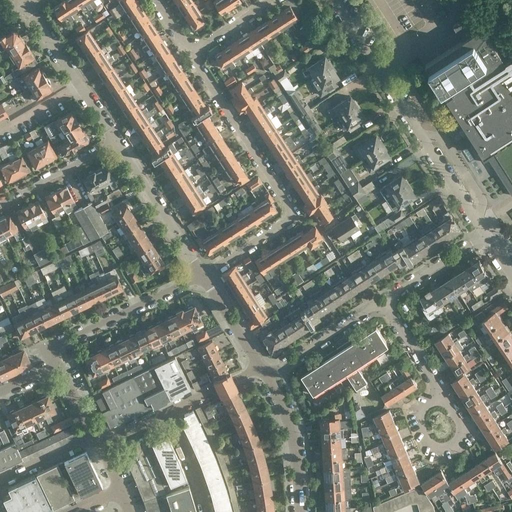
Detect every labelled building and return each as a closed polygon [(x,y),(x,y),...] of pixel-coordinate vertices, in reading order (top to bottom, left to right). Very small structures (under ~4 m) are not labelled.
[(72,15),(74,13),(74,12),(79,8),(74,0),(64,0),(62,2),(70,14),(72,15)] [(93,8),(97,5),(93,0),(87,0),(89,2),(91,6),(93,8)] [(129,17),(141,9),(135,0),(134,0),(123,7),(112,15),(107,18),(108,21),(114,18),(114,19),(123,14),(122,13),(126,11),(129,17)] [(112,15),(123,7),(134,0),(118,0),(120,3),(109,10),(112,15)] [(192,1),(190,0),(173,0),(174,0),(180,9),(192,1)] [(231,8),(226,0),(217,0),(214,2),(222,14),(231,8)] [(239,0),(226,0),(231,8),(241,2),(239,0)] [(198,10),(192,1),(180,9),(186,18),(198,10)] [(70,14),(62,2),(53,8),(61,20),(70,14)] [(290,7),(280,13),(288,25),(291,29),(300,23),(290,7)] [(147,18),(141,9),(129,17),(135,26),(147,18)] [(446,14),(443,9),(438,13),(440,17),(446,14)] [(109,14),(106,10),(102,12),(97,15),(100,19),(109,14)] [(204,20),(198,10),(186,18),(192,28),(204,20)] [(280,13),(271,19),(278,31),(288,25),(280,13)] [(461,126),(471,141),(473,144),(484,162),(489,159),(511,194),(511,56),(506,61),(484,27),(469,16),(453,26),(463,41),(426,65),(450,102),(457,113),(464,124),(461,126)] [(85,29),(91,25),(86,18),(80,22),(81,24),(82,24),(85,29)] [(147,18),(135,26),(141,35),(153,27),(147,18)] [(278,31),(271,19),(261,25),(269,37),(278,31)] [(261,25),(252,31),(260,43),(269,37),(261,25)] [(143,47),(147,44),(159,37),(153,27),(141,35),(145,40),(141,43),(143,47)] [(0,37),(0,46),(2,46),(4,48),(21,37),(17,31),(13,29),(0,37)] [(88,31),(79,37),(76,39),(82,49),(94,41),(88,31)] [(260,43),(252,31),(243,37),(251,49),(260,43)] [(314,45),(307,34),(302,38),(306,44),(309,48),(314,45)] [(27,47),(21,37),(4,48),(11,58),(27,47)] [(153,53),(165,46),(159,37),(147,44),(143,47),(146,50),(150,48),(153,53)] [(243,37),(234,43),(242,55),(251,49),(243,37)] [(100,50),(94,41),(82,49),(88,58),(100,50)] [(244,60),(242,55),(234,43),(225,49),(232,61),(237,58),(240,62),(244,60)] [(309,48),(306,44),(299,49),(302,54),(309,49),(309,48)] [(155,66),(160,63),(159,63),(171,55),(165,46),(153,53),(157,59),(153,62),(155,66)] [(34,57),(27,47),(11,58),(17,68),(11,71),(15,76),(21,72),(34,65),(31,59),(34,57)] [(235,66),(232,61),(225,49),(215,55),(223,67),(228,64),(231,69),(235,66)] [(103,54),(100,50),(88,58),(94,67),(106,59),(111,56),(108,52),(103,54)] [(159,63),(160,63),(165,72),(177,64),(171,55),(159,63)] [(327,61),(325,57),(302,71),(305,75),(309,72),(313,78),(333,66),(330,61),(327,61)] [(112,68),(106,59),(94,67),(100,76),(112,68)] [(145,65),(142,61),(137,64),(140,69),(145,65)] [(279,72),(276,66),(274,63),(268,67),(271,72),(273,71),(275,75),(279,72)] [(165,72),(171,81),(184,73),(177,64),(165,72)] [(336,70),(333,66),(313,78),(310,80),(319,94),(336,84),(333,80),(337,77),(335,73),(336,70)] [(30,87),(44,78),(38,67),(23,77),(20,79),(22,83),(26,81),(30,87)] [(112,68),(100,76),(107,85),(119,78),(112,68)] [(295,89),(287,76),(289,75),(285,69),(275,75),(279,81),(288,94),(295,89)] [(171,81),(174,86),(177,90),(190,83),(184,73),(171,81)] [(237,81),(233,76),(224,81),(227,87),(237,81)] [(36,98),(51,89),(44,78),(30,87),(33,93),(29,96),(32,100),(36,98)] [(119,78),(107,85),(113,95),(125,87),(119,78)] [(278,85),(274,78),(268,82),(272,89),(273,89),(278,85)] [(236,100),(251,90),(250,88),(247,90),(241,82),(229,90),(236,100)] [(196,92),(190,83),(177,90),(183,100),(196,92)] [(131,96),(125,87),(113,95),(119,104),(131,96)] [(9,88),(1,93),(6,101),(18,94),(21,92),(18,88),(15,90),(9,88)] [(251,90),(236,100),(237,102),(234,103),(239,111),(244,108),(246,107),(242,101),(250,96),(249,94),(253,92),(251,90)] [(202,102),(196,92),(183,100),(190,109),(202,102)] [(282,92),(278,95),(278,96),(283,104),(284,103),(288,101),(282,92)] [(137,105),(131,96),(119,104),(125,113),(137,105)] [(253,99),(250,96),(242,101),(246,107),(244,108),(246,111),(253,106),(256,110),(262,107),(256,97),(253,99)] [(340,117),(359,105),(355,100),(353,101),(350,96),(334,107),(340,117)] [(301,114),(320,103),(316,97),(307,103),(307,102),(306,103),(303,99),(295,104),(298,110),(301,114)] [(206,109),(206,107),(204,105),(202,102),(190,109),(192,112),(194,116),(191,118),(193,121),(189,124),(186,126),(183,121),(178,124),(178,127),(179,129),(181,132),(186,130),(191,127),(195,124),(208,116),(206,114),(211,111),(209,107),(206,109)] [(320,103),(301,114),(305,120),(314,114),(323,108),(320,103)] [(160,104),(154,107),(157,112),(163,108),(160,104)] [(140,110),(137,105),(125,113),(131,122),(147,112),(144,108),(140,110)] [(291,105),(287,108),(292,117),(297,114),(291,105)] [(350,131),(360,125),(357,120),(363,117),(361,113),(362,110),(359,105),(340,117),(337,120),(343,130),(347,127),(350,131)] [(263,109),(262,107),(256,110),(253,106),(246,111),(252,120),(268,109),(267,107),(263,109)] [(157,112),(154,107),(147,112),(131,122),(137,131),(149,124),(146,119),(156,112),(156,113),(157,112)] [(165,121),(169,119),(163,108),(157,112),(160,116),(161,116),(165,121)] [(270,111),(268,109),(252,120),(257,128),(270,120),(270,119),(266,113),(270,111)] [(71,111),(46,125),(52,136),(77,122),(71,111)] [(298,125),(302,123),(297,114),(292,117),(293,120),(297,125),(298,125)] [(263,136),(279,126),(279,125),(282,124),(276,115),(270,119),(270,120),(257,128),(263,136)] [(196,133),(195,131),(194,131),(192,132),(195,136),(194,136),(194,137),(213,125),(208,116),(195,124),(199,131),(196,133)] [(62,137),(64,142),(71,139),(84,132),(77,122),(62,130),(65,135),(63,136),(62,137)] [(302,133),(310,128),(309,127),(306,129),(302,123),(298,125),(301,130),(300,130),(302,133)] [(158,131),(157,129),(156,127),(152,129),(149,124),(137,131),(143,141),(155,133),(158,131)] [(49,137),(52,136),(46,125),(43,126),(49,137)] [(194,137),(196,141),(197,141),(199,139),(202,143),(205,141),(206,141),(219,133),(213,125),(194,137)] [(280,127),(279,126),(263,136),(268,145),(281,136),(277,130),(280,127)] [(311,137),(308,139),(310,141),(316,137),(310,128),(302,133),(305,138),(310,135),(311,137)] [(29,132),(33,139),(37,136),(34,129),(29,132)] [(168,139),(175,134),(172,130),(165,135),(168,139)] [(161,135),(160,133),(158,131),(155,133),(143,141),(149,150),(161,142),(162,143),(165,140),(163,137),(161,135)] [(32,139),(33,139),(29,132),(24,134),(27,141),(32,138),(32,139)] [(84,132),(57,146),(59,150),(58,151),(60,155),(87,141),(87,138),(84,132)] [(209,153),(225,142),(219,133),(206,141),(208,145),(202,149),(205,154),(208,152),(209,153)] [(49,137),(52,143),(57,141),(54,135),(52,136),(49,137)] [(337,147),(347,141),(343,135),(333,142),(323,148),(324,148),(327,153),(337,147)] [(293,141),(290,136),(283,140),(281,136),(268,145),(274,153),(293,141)] [(361,141),(352,147),(360,160),(366,156),(384,145),(381,140),(377,139),(375,136),(363,143),(361,141)] [(40,138),(34,141),(37,146),(45,162),(56,157),(47,141),(43,143),(40,138)] [(279,162),(292,154),(289,149),(296,145),(293,141),(274,153),(279,162)] [(164,146),(162,143),(161,142),(149,150),(151,153),(153,156),(151,158),(154,162),(158,159),(160,162),(177,151),(172,143),(168,146),(169,147),(166,149),(165,147),(164,146)] [(230,151),(225,142),(209,153),(210,154),(213,152),(217,159),(230,151)] [(301,160),(314,151),(322,146),(320,142),(298,156),(301,160)] [(366,156),(370,162),(365,165),(369,172),(378,167),(376,164),(388,156),(386,153),(387,149),(384,145),(366,156)] [(45,162),(37,146),(26,152),(35,168),(45,162)] [(322,146),(314,151),(316,154),(321,152),(320,150),(324,148),(322,146)] [(337,147),(327,154),(339,173),(349,167),(337,147)] [(15,159),(10,150),(6,152),(8,155),(10,161),(18,176),(30,170),(22,155),(15,159)] [(165,170),(182,159),(177,151),(160,162),(165,170)] [(230,151),(217,159),(221,165),(218,167),(219,169),(235,159),(230,151)] [(294,157),(292,154),(279,162),(285,170),(301,160),(298,156),(298,154),(294,157)] [(325,167),(329,164),(324,156),(318,160),(320,164),(322,163),(325,167)] [(171,178),(183,169),(179,164),(183,161),(182,159),(165,170),(171,178)] [(228,176),(241,168),(235,159),(219,169),(217,170),(219,173),(220,174),(225,171),(228,176)] [(302,162),(301,160),(285,170),(290,179),(303,171),(299,164),(302,162)] [(18,176),(10,161),(0,166),(0,168),(7,182),(18,176)] [(329,164),(325,167),(328,173),(326,174),(328,178),(335,173),(329,164)] [(108,182),(111,188),(116,186),(105,166),(94,172),(102,186),(108,182)] [(177,187),(193,177),(187,167),(183,169),(171,178),(177,187)] [(349,167),(339,173),(348,186),(348,187),(352,193),(362,187),(349,167)] [(249,180),(241,168),(228,176),(234,185),(240,181),(242,184),(249,180)] [(102,186),(94,172),(94,171),(86,176),(87,178),(83,179),(90,192),(102,186)] [(305,174),(303,171),(290,179),(296,187),(312,177),(309,172),(305,174)] [(386,199),(409,184),(406,179),(403,179),(401,175),(383,186),(380,189),(386,199)] [(182,196),(195,187),(191,181),(195,179),(193,177),(177,187),(182,196)] [(258,177),(246,184),(250,190),(262,183),(258,177)] [(312,177),(296,187),(301,196),(314,187),(310,181),(313,179),(312,177)] [(371,181),(362,187),(352,193),(356,199),(365,193),(375,187),(371,181)] [(341,183),(336,186),(341,193),(346,190),(341,183)] [(409,184),(386,199),(390,206),(390,205),(393,210),(414,196),(412,193),(412,189),(409,184)] [(66,213),(77,207),(76,206),(77,205),(66,185),(63,187),(55,191),(64,207),(66,213)] [(314,187),(301,196),(307,204),(320,196),(315,189),(319,187),(318,185),(314,187)] [(195,187),(182,196),(187,204),(204,193),(203,191),(199,194),(195,187)] [(245,191),(242,187),(234,192),(237,196),(245,191)] [(107,195),(110,200),(121,194),(118,189),(107,195)] [(56,227),(61,224),(56,216),(59,214),(57,210),(64,207),(55,191),(45,197),(55,217),(52,218),(56,227)] [(95,208),(106,202),(110,200),(107,195),(105,197),(97,201),(96,198),(94,199),(90,192),(87,194),(91,202),(95,208)] [(268,192),(264,195),(267,199),(259,204),(267,217),(277,211),(271,202),(273,200),(268,192)] [(196,216),(202,212),(200,209),(206,205),(201,198),(205,195),(204,193),(187,204),(196,216)] [(365,193),(356,199),(359,204),(368,198),(365,193)] [(327,205),(321,195),(320,196),(307,204),(304,206),(308,212),(311,210),(313,213),(325,206),(326,208),(328,206),(334,203),(332,201),(327,205)] [(444,202),(440,196),(428,203),(432,209),(444,202)] [(27,206),(35,222),(42,219),(44,223),(48,220),(37,201),(27,206)] [(82,244),(90,240),(108,230),(103,221),(95,208),(91,202),(73,211),(81,225),(74,229),(78,236),(82,244)] [(106,202),(95,208),(103,221),(111,217),(108,210),(110,209),(106,202)] [(255,202),(253,203),(259,212),(254,215),(259,222),(267,217),(259,204),(257,205),(255,202)] [(119,223),(133,214),(126,203),(118,208),(119,209),(113,213),(119,223)] [(254,208),(243,215),(251,227),(259,222),(254,215),(259,212),(253,203),(251,204),(254,208)] [(32,230),(38,227),(35,222),(27,206),(16,212),(27,232),(31,229),(32,230)] [(212,206),(204,211),(207,215),(215,211),(212,206)] [(328,206),(326,208),(325,206),(313,213),(320,223),(332,216),(327,207),(328,206)] [(426,213),(422,208),(419,210),(423,215),(427,223),(439,243),(449,236),(440,222),(435,225),(432,220),(431,221),(426,213)] [(395,222),(405,215),(401,209),(391,215),(395,222)] [(243,232),(232,216),(230,212),(225,214),(231,223),(227,225),(235,238),(243,232)] [(440,222),(449,236),(459,230),(448,212),(443,215),(445,219),(440,222)] [(351,215),(341,221),(350,235),(359,228),(355,221),(358,219),(355,213),(351,215)] [(139,224),(133,214),(119,223),(126,233),(139,224)] [(234,215),(232,216),(243,232),(251,227),(243,215),(237,219),(235,215),(234,215)] [(391,215),(383,221),(387,227),(395,222),(391,215)] [(12,221),(9,216),(5,218),(5,217),(0,218),(0,224),(6,236),(13,233),(16,240),(18,239),(22,247),(23,247),(25,251),(30,248),(24,236),(21,237),(19,232),(18,232),(17,231),(18,230),(13,221),(12,221)] [(200,224),(196,219),(187,225),(190,230),(200,224)] [(350,235),(341,221),(332,227),(333,228),(331,229),(326,232),(329,237),(336,233),(341,241),(350,235)] [(380,223),(374,227),(378,232),(383,229),(380,223)] [(430,249),(439,243),(427,223),(418,230),(422,236),(430,249)] [(8,240),(6,236),(0,224),(0,243),(1,243),(8,240)] [(128,245),(132,243),(146,234),(144,232),(139,224),(126,233),(121,236),(123,240),(127,245),(128,244),(128,245)] [(235,238),(227,225),(217,232),(214,228),(212,230),(218,238),(222,236),(227,243),(235,238)] [(306,232),(316,248),(318,247),(316,244),(323,239),(315,227),(306,232)] [(103,234),(106,238),(111,235),(109,230),(103,234)] [(218,238),(212,230),(210,231),(212,234),(210,235),(219,248),(227,243),(222,236),(218,238)] [(316,248),(306,232),(303,234),(302,231),(295,236),(303,248),(308,245),(310,247),(312,246),(315,249),(316,248)] [(138,252),(152,243),(146,234),(132,243),(128,245),(131,249),(135,247),(138,252)] [(219,248),(210,235),(203,240),(200,237),(196,239),(201,247),(204,245),(205,247),(209,254),(219,248)] [(65,245),(68,251),(82,244),(78,236),(64,243),(65,245)] [(295,258),(300,255),(298,252),(303,248),(295,236),(285,242),(293,255),(295,258)] [(377,242),(375,239),(373,236),(369,239),(371,241),(373,245),(377,242)] [(411,240),(420,255),(430,249),(422,236),(417,239),(415,237),(411,240),(410,239),(411,240)] [(96,256),(105,252),(102,246),(103,246),(99,240),(91,244),(94,251),(96,256)] [(411,240),(407,243),(402,246),(403,248),(412,261),(420,255),(411,240)] [(403,248),(402,246),(399,241),(394,244),(396,247),(391,251),(398,263),(401,267),(412,261),(403,248)] [(285,242),(275,248),(283,261),(293,255),(285,242)] [(152,243),(138,252),(145,262),(158,253),(152,243)] [(82,248),(85,254),(88,253),(88,254),(94,251),(91,244),(82,248)] [(39,265),(54,257),(47,245),(32,252),(39,265)] [(61,254),(68,251),(65,245),(59,248),(61,254)] [(275,248),(266,255),(274,267),(283,261),(275,248)] [(352,253),(356,258),(361,255),(357,249),(352,253)] [(398,263),(391,251),(389,249),(380,255),(389,269),(398,263)] [(159,269),(166,265),(158,253),(145,262),(139,265),(141,268),(145,275),(151,271),(151,272),(153,272),(158,269),(159,269)] [(350,262),(356,258),(352,253),(347,256),(350,262)] [(272,276),(277,272),(273,267),(274,267),(266,255),(255,261),(266,278),(271,275),(272,276)] [(376,260),(371,263),(379,275),(389,269),(380,255),(375,258),(376,260)] [(71,269),(68,262),(64,264),(61,258),(58,260),(64,273),(71,269)] [(479,281),(483,278),(489,275),(479,260),(469,267),(478,280),(479,281)] [(314,266),(316,269),(322,265),(320,261),(313,265),(314,266)] [(379,275),(371,263),(366,266),(365,264),(361,267),(370,282),(379,275)] [(43,275),(47,272),(51,270),(48,264),(40,268),(43,275)] [(127,273),(137,267),(136,266),(132,269),(130,265),(124,268),(127,273)] [(241,277),(241,276),(235,266),(222,275),(228,285),(241,277)] [(137,267),(127,273),(133,282),(138,279),(134,272),(138,269),(137,267)] [(370,282),(361,267),(356,270),(355,270),(349,273),(351,276),(346,279),(354,292),(370,282)] [(473,283),(478,280),(469,267),(460,273),(469,288),(474,284),(473,283)] [(104,272),(113,291),(122,287),(112,268),(104,272)] [(113,291),(104,272),(103,271),(99,273),(97,270),(94,272),(105,295),(113,291)] [(36,281),(34,278),(31,272),(24,276),(28,285),(36,281)] [(96,299),(105,295),(94,272),(89,274),(91,280),(88,282),(90,286),(96,299)] [(464,291),(469,288),(460,273),(450,279),(459,292),(463,289),(464,291)] [(248,278),(246,276),(245,274),(241,276),(241,277),(228,285),(235,295),(247,286),(244,281),(248,278)] [(354,292),(346,279),(345,277),(335,284),(345,298),(354,292)] [(454,295),(459,292),(450,279),(441,285),(450,300),(455,297),(454,295)] [(18,288),(14,280),(6,284),(10,292),(18,288)] [(96,299),(90,286),(85,288),(83,282),(79,284),(88,303),(96,299)] [(0,292),(2,296),(10,292),(6,284),(0,286),(0,292)] [(77,292),(73,294),(80,307),(88,303),(79,284),(75,286),(77,292)] [(335,304),(345,298),(335,284),(326,290),(335,304)] [(60,287),(72,311),(80,307),(73,294),(71,288),(66,290),(64,285),(60,287)] [(445,303),(450,300),(441,285),(431,291),(439,305),(444,302),(445,303)] [(254,296),(247,286),(235,295),(241,304),(254,296)] [(283,290),(280,286),(274,290),(277,295),(283,290)] [(54,296),(63,315),(72,311),(60,287),(51,291),(54,296)] [(298,297),(302,294),(298,287),(294,290),(298,297)] [(498,287),(487,294),(490,299),(501,292),(498,287)] [(321,293),(319,289),(314,292),(326,310),(335,304),(326,290),(321,293)] [(430,319),(440,312),(443,310),(439,305),(431,291),(421,298),(425,304),(422,305),(430,319)] [(316,317),(326,310),(314,292),(309,295),(311,298),(306,301),(309,307),(316,317)] [(35,300),(46,323),(54,319),(45,301),(43,296),(35,300)] [(54,319),(63,315),(54,296),(45,301),(54,319)] [(260,306),(254,296),(241,304),(242,306),(247,314),(260,306)] [(26,305),(37,328),(46,323),(35,300),(26,305)] [(474,310),(480,306),(478,302),(471,306),(474,310)] [(489,331),(503,321),(498,314),(507,308),(504,302),(494,309),(495,311),(486,318),(482,311),(471,319),(475,324),(477,322),(481,328),(485,325),(489,331)] [(26,305),(26,304),(17,308),(20,313),(29,332),(37,328),(26,305)] [(266,316),(260,306),(247,314),(251,320),(247,323),(251,329),(257,326),(256,323),(266,316)] [(197,329),(203,327),(201,322),(194,307),(183,312),(190,327),(191,327),(193,333),(198,330),(197,329)] [(316,317),(309,307),(300,313),(301,314),(309,327),(319,321),(316,317)] [(190,327),(183,312),(182,312),(181,310),(176,312),(177,314),(173,316),(181,332),(181,331),(182,334),(187,332),(186,329),(190,327)] [(287,314),(288,315),(299,334),(309,327),(301,314),(297,317),(294,311),(288,315),(288,314),(287,314)] [(20,336),(29,332),(20,313),(11,317),(20,336)] [(288,315),(284,318),(284,319),(279,322),(282,327),(290,340),(299,334),(288,315)] [(173,316),(164,321),(172,339),(177,336),(176,334),(181,332),(173,316)] [(168,340),(172,339),(164,321),(154,325),(161,341),(167,338),(168,340)] [(263,327),(267,325),(265,321),(261,323),(262,326),(253,332),(256,337),(265,331),(263,327)] [(494,342),(510,331),(503,321),(489,331),(485,334),(488,338),(492,335),(496,341),(494,342)] [(0,327),(0,331),(2,335),(9,331),(13,329),(10,322),(0,327)] [(440,327),(438,323),(432,327),(438,336),(443,333),(447,331),(443,325),(440,327)] [(154,325),(144,330),(152,348),(153,347),(154,350),(158,348),(156,343),(161,341),(154,325)] [(276,328),(271,331),(280,346),(290,340),(282,327),(277,330),(276,328)] [(322,359),(323,361),(302,375),(314,394),(346,374),(358,393),(366,388),(364,385),(368,383),(357,367),(389,346),(377,327),(355,341),(354,338),(322,359)] [(461,338),(467,334),(464,329),(458,333),(461,338)] [(148,350),(152,348),(144,330),(134,335),(142,350),(143,352),(148,350)] [(205,330),(195,335),(198,342),(208,337),(205,330)] [(280,346),(271,331),(266,334),(267,336),(262,339),(271,352),(280,346)] [(503,351),(511,344),(511,334),(510,331),(494,342),(496,345),(498,344),(503,351)] [(442,350),(458,340),(457,338),(453,340),(449,333),(436,341),(442,350)] [(133,357),(137,355),(136,353),(142,350),(134,335),(125,339),(133,357)] [(484,342),(480,336),(476,339),(480,345),(484,342)] [(130,363),(134,360),(133,357),(125,339),(115,344),(122,359),(127,357),(128,359),(130,363)] [(182,344),(180,340),(176,343),(177,346),(176,347),(178,351),(185,348),(183,343),(182,344)] [(203,358),(217,351),(213,343),(212,340),(198,347),(203,358)] [(447,358),(464,347),(459,341),(458,340),(442,350),(447,358)] [(115,344),(105,349),(113,366),(118,364),(117,362),(122,359),(115,344)] [(511,344),(503,351),(501,352),(503,355),(505,354),(509,361),(511,359),(511,344)] [(464,347),(447,358),(452,366),(468,356),(477,350),(475,346),(469,349),(470,351),(467,353),(464,347)] [(13,354),(20,369),(30,365),(22,347),(17,349),(18,352),(13,354)] [(168,356),(178,351),(176,347),(170,349),(171,350),(166,352),(168,356)] [(489,360),(493,357),(490,352),(487,347),(483,350),(486,355),(489,359),(489,360)] [(113,366),(105,349),(95,353),(102,368),(108,366),(109,369),(113,366)] [(477,350),(468,356),(452,366),(457,375),(470,367),(467,363),(480,354),(477,350)] [(222,362),(217,351),(203,358),(208,369),(222,362)] [(158,361),(168,356),(166,352),(163,353),(156,356),(158,361)] [(104,371),(102,368),(95,353),(85,358),(92,373),(98,371),(99,373),(104,371)] [(20,369),(13,354),(8,357),(6,354),(2,356),(10,374),(20,369)] [(180,358),(179,354),(175,356),(154,366),(169,398),(190,388),(194,386),(192,383),(190,379),(187,372),(185,368),(182,361),(180,358)] [(0,377),(0,379),(10,374),(2,356),(0,357),(0,377)] [(137,365),(139,370),(148,366),(145,359),(136,363),(137,365)] [(407,392),(417,385),(401,360),(397,363),(404,374),(398,377),(407,392)] [(222,362),(208,369),(214,380),(228,373),(224,366),(222,362)] [(137,365),(127,370),(129,375),(139,370),(137,365)] [(151,398),(154,405),(158,403),(169,398),(154,366),(135,375),(147,400),(151,398)] [(198,367),(187,372),(190,379),(195,377),(194,376),(201,372),(198,367)] [(478,377),(484,374),(481,369),(475,373),(478,377)] [(127,370),(123,372),(117,375),(119,379),(129,375),(127,370)] [(383,374),(387,380),(391,377),(388,371),(383,374)] [(228,373),(214,380),(218,388),(222,397),(236,389),(232,381),(228,373)] [(458,390),(475,379),(473,377),(470,380),(465,373),(453,381),(458,390)] [(383,383),(387,380),(383,374),(379,377),(383,383)] [(484,374),(478,377),(480,382),(486,378),(484,374)] [(153,406),(154,405),(151,398),(147,400),(135,375),(102,391),(104,395),(110,407),(102,411),(110,427),(153,406)] [(100,388),(111,383),(108,377),(97,382),(100,388)] [(398,398),(407,392),(398,377),(389,383),(398,398)] [(475,379),(458,390),(464,398),(476,390),(472,383),(476,381),(475,379)] [(398,398),(389,383),(385,386),(389,391),(383,395),(389,404),(398,398)] [(485,396),(494,390),(492,386),(485,389),(487,392),(480,396),(476,390),(464,398),(469,406),(485,396)] [(230,414),(245,406),(242,401),(236,389),(222,397),(230,414)] [(474,415),(487,406),(484,403),(497,394),(494,390),(485,396),(469,406),(474,415)] [(48,423),(52,421),(49,414),(54,411),(47,395),(37,400),(44,415),(48,423)] [(102,411),(110,407),(104,395),(96,399),(102,411)] [(37,400),(28,404),(36,422),(40,420),(39,418),(44,415),(37,400)] [(496,406),(499,411),(505,406),(502,402),(496,406)] [(357,419),(366,415),(358,403),(354,405),(357,419)] [(28,404),(18,409),(25,424),(30,422),(31,424),(36,422),(28,404)] [(237,430),(253,424),(248,413),(245,406),(230,414),(233,419),(237,430)] [(480,423),(496,412),(495,410),(491,413),(487,406),(474,415),(480,423)] [(505,406),(499,411),(502,415),(508,411),(505,406)] [(26,427),(25,424),(18,409),(8,414),(15,429),(20,426),(21,429),(26,427)] [(362,432),(369,431),(376,428),(394,420),(390,410),(375,416),(378,422),(374,423),(369,426),(362,427),(362,432)] [(204,434),(193,411),(184,415),(187,422),(183,425),(191,441),(201,463),(211,492),(216,511),(231,511),(229,503),(226,490),(221,475),(215,458),(204,434)] [(496,412),(480,423),(485,431),(498,423),(494,417),(497,415),(496,412)] [(323,429),(340,428),(340,414),(332,414),(332,418),(322,419),(323,429)] [(384,437),(398,431),(394,420),(376,428),(369,431),(362,432),(363,437),(370,436),(378,432),(378,433),(382,431),(384,437)] [(60,421),(50,426),(53,432),(63,428),(60,421)] [(498,423),(485,431),(490,439),(507,429),(506,428),(502,430),(498,423)] [(244,447),(259,442),(258,437),(255,431),(253,424),(237,430),(239,433),(243,446),(244,447)] [(60,445),(72,439),(79,436),(74,425),(55,434),(60,445)] [(341,438),(340,428),(323,429),(323,436),(323,439),(341,438)] [(508,431),(507,429),(490,439),(496,448),(509,440),(504,433),(508,431)] [(4,444),(9,441),(4,430),(0,431),(0,435),(2,440),(4,444)] [(380,450),(384,448),(403,441),(398,431),(384,437),(386,442),(382,444),(378,445),(380,450)] [(156,440),(153,433),(131,443),(134,449),(132,450),(133,451),(124,455),(128,466),(132,474),(135,481),(138,488),(141,494),(143,501),(146,508),(146,511),(196,511),(196,509),(192,497),(189,485),(186,478),(182,467),(179,460),(174,450),(167,435),(156,440)] [(19,451),(26,448),(26,447),(21,438),(20,434),(13,437),(16,444),(19,451)] [(55,434),(43,439),(48,450),(60,445),(55,434)] [(342,448),(341,438),(323,439),(324,449),(342,448)] [(48,450),(43,439),(31,445),(36,456),(48,450)] [(407,451),(403,441),(384,448),(386,453),(390,451),(392,457),(407,451)] [(249,465),(265,460),(263,455),(262,449),(259,442),(244,447),(247,457),(249,465)] [(16,444),(15,444),(3,450),(11,465),(22,460),(23,462),(24,462),(19,451),(16,444)] [(26,447),(26,448),(19,451),(24,462),(36,456),(31,445),(26,447)] [(369,458),(374,455),(373,453),(380,450),(378,445),(371,448),(366,450),(369,458)] [(342,458),(342,448),(324,449),(325,459),(342,458)] [(0,470),(11,465),(3,450),(0,451),(0,470)] [(69,473),(80,496),(102,485),(86,450),(59,463),(65,475),(69,473)] [(388,470),(393,469),(411,461),(407,451),(392,457),(395,463),(376,470),(378,475),(382,473),(388,470)] [(511,477),(496,453),(486,459),(492,469),(498,465),(501,470),(501,471),(506,479),(511,477)] [(342,458),(325,459),(325,469),(343,468),(342,458)] [(486,480),(490,477),(487,472),(492,469),(486,459),(477,465),(486,480)] [(253,482),(269,479),(268,471),(265,460),(249,465),(250,469),(253,482)] [(401,477),(415,471),(411,461),(393,469),(388,470),(382,473),(384,478),(390,475),(395,474),(394,473),(398,471),(401,477)] [(36,474),(53,509),(74,498),(58,464),(36,474)] [(486,480),(477,465),(468,471),(474,480),(479,477),(482,482),(486,480)] [(343,468),(325,469),(326,479),(344,478),(343,468)] [(415,471),(401,477),(403,483),(399,484),(402,490),(414,485),(413,483),(419,480),(415,471)] [(433,477),(447,500),(452,497),(448,492),(445,489),(446,489),(443,484),(448,481),(442,471),(433,477)] [(468,491),(472,489),(477,485),(474,480),(468,471),(459,477),(468,491)] [(9,511),(45,511),(51,509),(35,475),(8,488),(11,494),(3,498),(9,511)] [(450,505),(447,500),(433,477),(423,483),(431,495),(437,492),(440,497),(446,508),(450,505)] [(464,494),(468,491),(459,477),(449,483),(455,492),(460,488),(464,494)] [(344,478),(326,479),(326,489),(344,488),(344,478)] [(375,487),(380,484),(378,478),(372,481),(375,487)] [(256,500),(272,498),(271,491),(269,481),(269,479),(253,482),(254,492),(256,500)] [(493,480),(488,482),(492,488),(497,486),(493,480)] [(344,488),(326,489),(327,499),(345,497),(344,488)] [(418,503),(424,491),(415,489),(405,493),(410,504),(418,503)] [(424,491),(418,503),(419,508),(433,505),(424,491)] [(400,495),(404,506),(410,504),(405,493),(400,495)] [(394,498),(399,508),(404,506),(400,495),(394,498)] [(328,509),(346,507),(351,507),(350,497),(345,497),(327,499),(328,509)] [(257,511),(273,511),(272,498),(256,500),(257,510),(257,511)] [(389,500),(393,511),(399,508),(394,498),(389,500)] [(383,502),(387,511),(390,511),(393,511),(389,500),(383,502)] [(378,505),(380,511),(387,511),(383,502),(378,505)]
